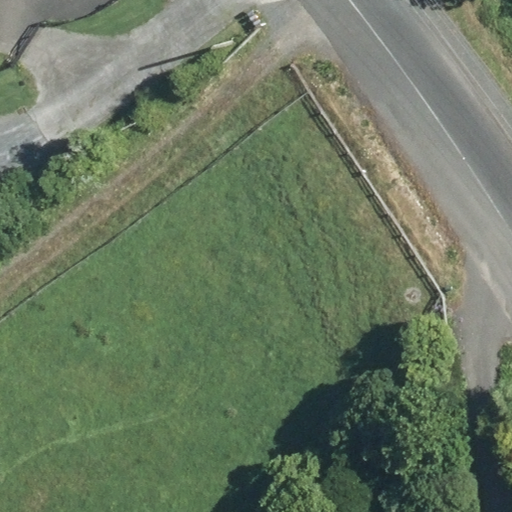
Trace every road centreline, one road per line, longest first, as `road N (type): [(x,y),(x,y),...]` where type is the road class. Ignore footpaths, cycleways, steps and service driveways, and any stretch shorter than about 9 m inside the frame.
road 1 (residential): [(348,0),(511,233)]
road 2 (track): [(0,117),(94,90),(204,0)]
